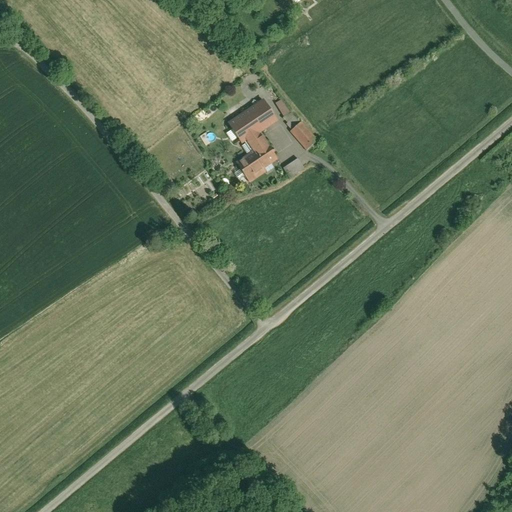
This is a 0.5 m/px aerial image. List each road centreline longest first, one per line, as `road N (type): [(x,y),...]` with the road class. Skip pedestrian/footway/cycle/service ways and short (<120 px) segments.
road 1 (residential): [(511,110),(39,511)]
road 2 (track): [(264,318),(136,160),(20,43),(0,40)]
